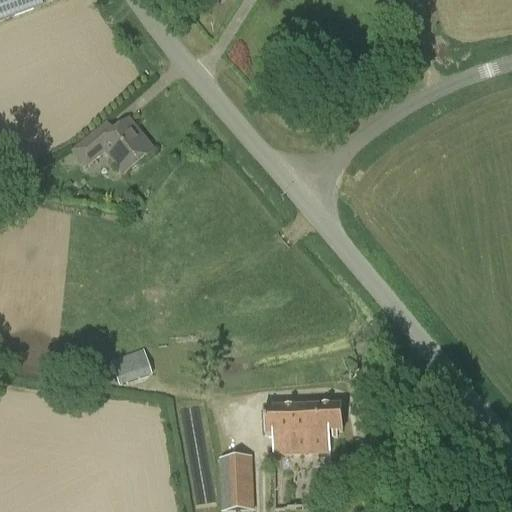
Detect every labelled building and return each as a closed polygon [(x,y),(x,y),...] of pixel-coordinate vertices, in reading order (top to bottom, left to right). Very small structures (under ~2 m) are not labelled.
[(40,0),(0,0),(0,23),(44,7),(40,0)] [(124,177),(152,154),(127,123),(113,134),(106,125),(73,152),(85,168),(104,153),(124,177)] [(143,352),(110,364),(119,387),(119,388),(121,387),(152,377),(143,352)] [(180,427),(185,469),(216,465),(208,405),(183,408),(185,426),(180,427)] [(342,433),(341,407),(264,411),(265,437),(273,437),(274,456),(329,453),(328,434),(342,433)] [(253,511),(251,460),(219,461),(221,511),(253,511)]
